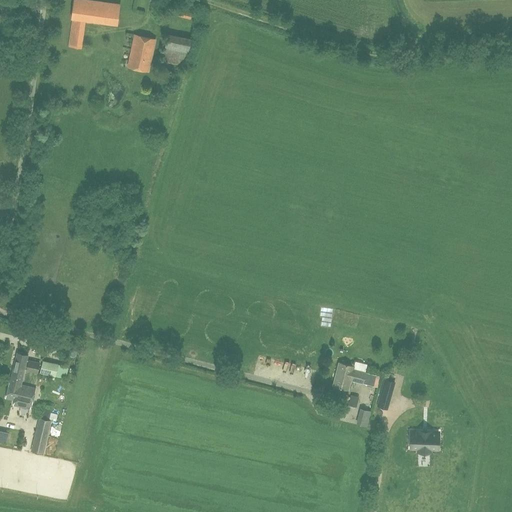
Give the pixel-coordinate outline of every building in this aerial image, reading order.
[(74,0),(72,18),(73,18),(69,48),(81,49),(85,20),(117,24),(120,5),(85,0),(74,0)] [(176,7),(174,14),(189,18),(191,11),(176,7)] [(147,70),(154,41),(135,36),(128,66),(147,70)] [(37,373),(39,364),(27,361),(28,356),(17,353),(10,382),(21,385),(25,369),(37,373)] [(356,367),(367,369),(369,363),(357,360),(356,367)] [(42,361),(40,373),(55,377),(58,365),(42,361)] [(376,375),(366,373),(353,369),(354,366),(339,362),(333,386),(348,390),(350,380),(373,386),(376,375)] [(395,382),(385,379),(378,407),(387,410),(395,382)] [(21,385),(10,382),(9,382),(5,398),(20,402),(19,407),(30,409),(31,404),(32,405),(36,388),(21,385)] [(359,397),(351,396),(349,406),(357,408),(359,397)] [(371,411),(361,409),(358,423),(367,426),(371,411)] [(31,451),(43,454),(48,432),(37,429),(31,451)] [(438,432),(411,431),(410,448),(418,449),(418,452),(430,452),(430,449),(438,449),(438,432)]
